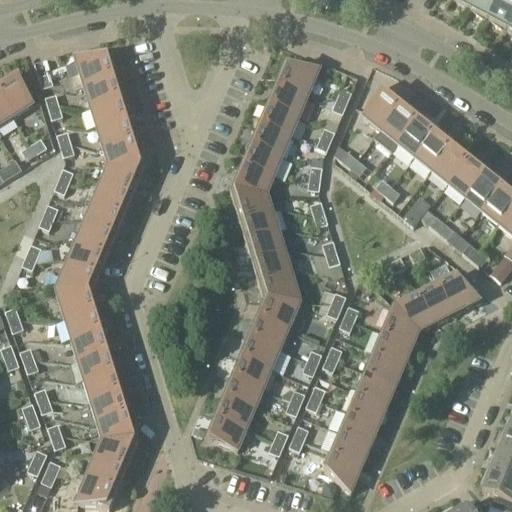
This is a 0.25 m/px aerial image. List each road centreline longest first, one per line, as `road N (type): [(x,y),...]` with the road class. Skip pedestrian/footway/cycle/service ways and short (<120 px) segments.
road 1 (residential): [(229,511),(181,471),(132,287),(189,154)]
road 2 (residential): [(511,348),(465,464),(397,511)]
road 3 (residential): [(189,154),(263,0)]
road 4 (residential): [(189,154),(158,0)]
road 5 (unclassified): [(391,35),(412,62),(511,127)]
road 6 (unclassified): [(0,42),(133,10),(145,0)]
road 7 (unclassified): [(511,92),(427,40),(391,35)]
road 8 (unclassified): [(391,35),(271,0)]
